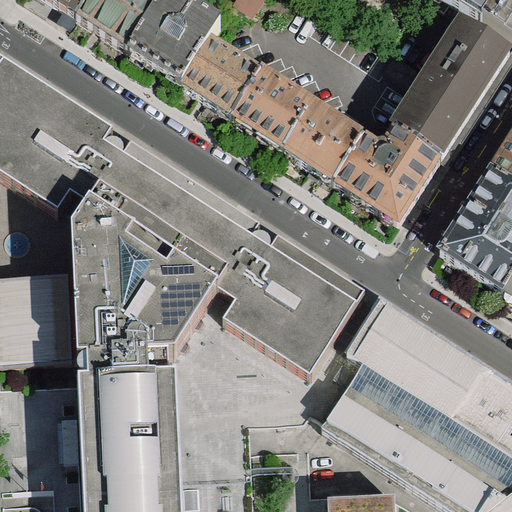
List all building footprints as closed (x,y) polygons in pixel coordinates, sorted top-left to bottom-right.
[(38,0),(79,26),(95,0),(38,0)] [(130,59),(164,7),(153,0),(95,0),(79,26),(130,59)] [(182,92),(209,50),(220,33),(168,0),(164,7),(130,59),(182,92)] [(216,0),(214,4),(229,14),(238,0),(216,0)] [(450,8),(437,0),(429,0),(426,5),(445,16),(450,8)] [(501,0),(437,0),(450,8),(483,29),(501,0)] [(511,0),(501,0),(483,29),(511,47),(511,0)] [(510,58),(464,29),(454,44),(429,81),(477,111),(502,72),(510,58)] [(233,125),(260,83),(209,50),(182,92),(233,125)] [(83,366),(84,392),(167,389),(166,366),(176,366),(217,302),(235,312),(222,331),(310,386),(335,351),(368,302),(362,298),(278,244),(272,251),(271,246),(269,242),(267,240),(264,239),(257,239),(260,232),(130,149),(124,157),(123,151),(121,147),(117,145),(112,144),(107,145),(111,137),(0,66),(0,183),(61,223),(74,203),(88,213),(78,226),(79,274),(83,360),(83,366)] [(284,159),(313,114),(262,81),(260,83),(233,125),(284,159)] [(477,111),(429,81),(394,137),(396,138),(441,167),(477,111)] [(336,191),(364,146),(313,114),(284,159),(336,191)] [(441,167),(396,138),(391,147),(386,155),(388,161),(381,163),(379,156),(364,146),(336,191),(398,232),(400,231),(436,175),(441,167)] [(511,149),(493,180),(511,192),(511,149)] [(511,192),(493,180),(442,260),(504,301),(511,288),(511,192)] [(35,277),(0,278),(0,364),(83,360),(82,336),(79,274),(35,277)] [(511,511),(511,393),(383,311),(351,361),(359,367),(350,380),(322,423),(329,428),(325,436),(441,511),(511,511)] [(167,389),(84,392),(87,452),(89,511),(181,511),(177,403),(176,389),(167,389)] [(401,511),(402,502),(332,505),(332,511),(401,511)]
